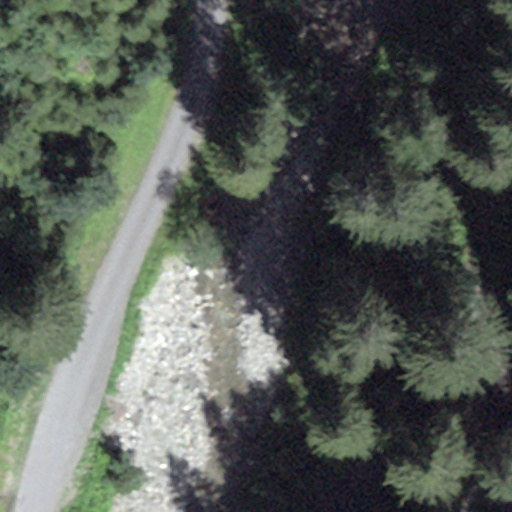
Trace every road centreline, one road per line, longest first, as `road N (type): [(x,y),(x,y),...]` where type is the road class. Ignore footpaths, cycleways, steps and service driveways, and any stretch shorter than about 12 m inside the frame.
road 1 (unclassified): [(217,0),(207,73),(88,330),(30,511)]
road 2 (track): [(511,390),(456,511)]
